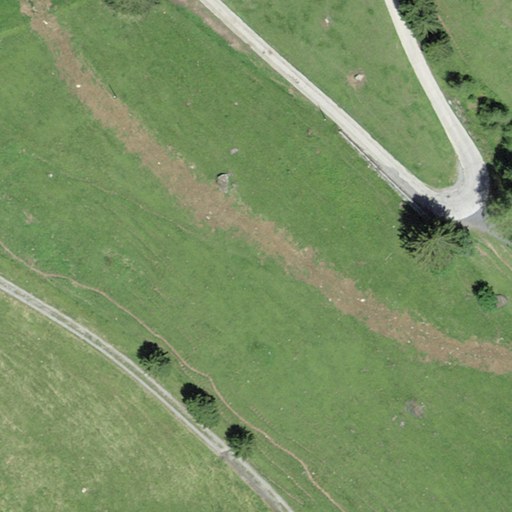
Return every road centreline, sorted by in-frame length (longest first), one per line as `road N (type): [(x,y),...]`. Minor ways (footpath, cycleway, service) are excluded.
road 1 (unclassified): [(214,0),(434,204),(449,207),(478,188),(475,159),(394,0)]
road 2 (track): [(278,511),(133,367),(0,281)]
